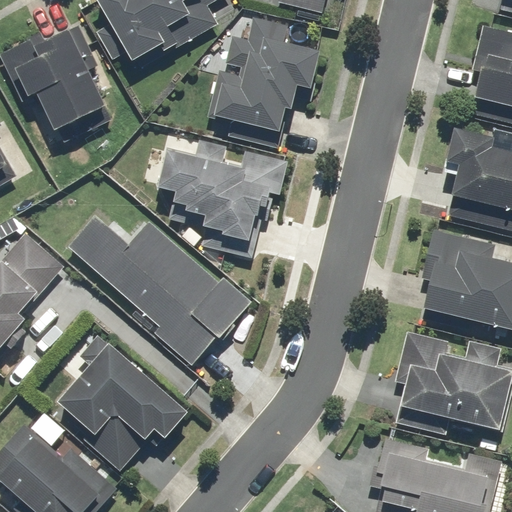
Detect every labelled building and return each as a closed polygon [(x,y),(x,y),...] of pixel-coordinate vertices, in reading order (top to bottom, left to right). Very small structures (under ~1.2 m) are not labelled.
[(91,0),(107,28),(97,34),(111,59),(120,54),(126,65),(140,56),(145,65),(238,11),(231,0),(91,0)] [(318,18),(322,0),(272,0),(271,7),(318,18)] [(285,26),(251,18),(245,42),(228,38),(222,61),(242,66),(240,76),(216,70),(204,118),(229,124),(226,138),(279,151),(294,89),(306,92),(315,54),(281,46),(285,26)] [(76,26),(48,40),(44,34),(0,55),(0,62),(20,102),(34,95),(52,132),(102,107),(87,76),(98,70),(76,26)] [(511,34),(492,30),(476,103),(488,105),(485,118),(511,123),(511,34)] [(0,177),(8,172),(0,158),(0,134),(3,133),(0,128),(0,177)] [(486,136),(447,129),(440,165),(454,167),(444,223),(511,234),(511,134),(487,130),(486,136)] [(226,146),(170,134),(167,150),(151,146),(143,186),(174,193),(168,222),(205,230),(201,247),(254,259),(267,198),(281,201),(290,163),(245,153),(243,166),(223,162),(226,146)] [(92,218),(66,248),(155,326),(151,332),(192,368),(249,302),(222,278),(217,284),(145,220),(123,245),(92,218)] [(495,248),(429,233),(424,232),(414,277),(424,279),(417,314),(511,334),(511,265),(493,261),(495,248)] [(61,268),(23,234),(21,233),(0,257),(0,345),(22,321),(18,317),(61,268)] [(446,342),(406,334),(403,333),(394,378),(401,379),(392,428),(442,437),(445,422),(498,432),(509,369),(496,367),(499,349),(467,343),(464,361),(443,357),(446,342)] [(186,414),(107,345),(94,334),(73,357),(86,369),(55,405),(89,435),(83,442),(119,473),(153,434),(162,441),(186,414)] [(92,511),(113,488),(71,450),(61,460),(24,427),(0,454),(0,486),(19,503),(13,510),(14,511),(92,511)] [(426,448),(378,439),(369,489),(376,490),(372,511),(488,511),(498,463),(471,457),(469,467),(424,458),(426,448)]
